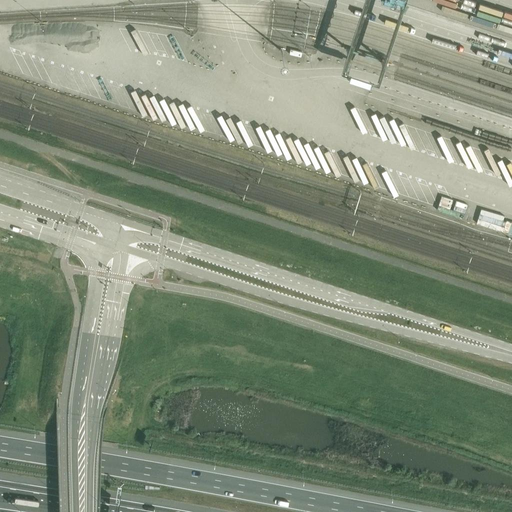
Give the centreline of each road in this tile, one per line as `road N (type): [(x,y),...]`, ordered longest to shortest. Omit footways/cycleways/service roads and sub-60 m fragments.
road 1 (secondary): [(511,349),(121,225)]
road 2 (motorway): [(387,511),(0,444)]
road 3 (secondary): [(158,261),(511,358)]
road 4 (secondary): [(101,246),(75,418),(76,511)]
road 5 (secondary): [(90,511),(92,420),(120,288)]
road 6 (secondary): [(121,225),(0,184)]
